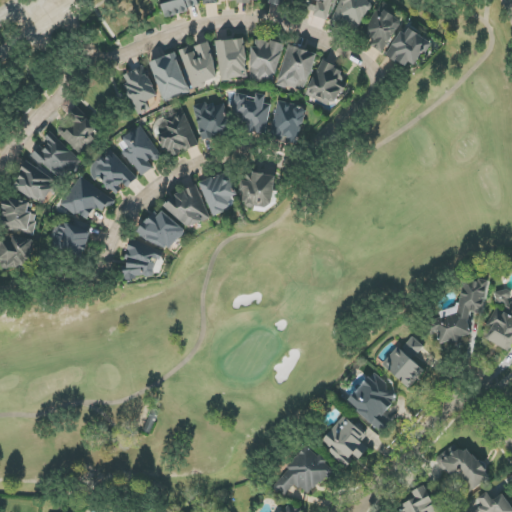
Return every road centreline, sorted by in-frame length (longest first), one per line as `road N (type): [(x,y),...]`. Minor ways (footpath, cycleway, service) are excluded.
road 1 (residential): [(181,41),(86,83),(35,128),(0,180),(25,296),(96,285),(114,270),(118,227),(182,170),(242,154),(293,167),(370,99),(375,83),(331,44),(282,28),(214,29),(181,41)]
road 2 (residential): [(511,444),(468,389),(358,511)]
